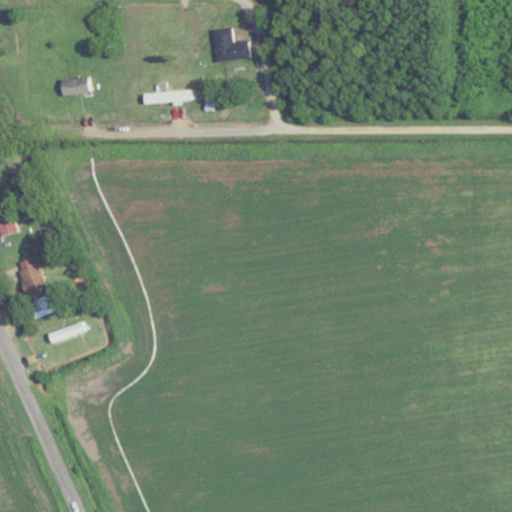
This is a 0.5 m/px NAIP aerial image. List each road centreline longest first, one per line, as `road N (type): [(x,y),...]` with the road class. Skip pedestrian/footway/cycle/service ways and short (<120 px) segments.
road 1 (residential): [(240,0),(263,47),(278,129),(511,128)]
road 2 (residential): [(80,130),(278,129)]
road 3 (residential): [(77,511),(0,342)]
